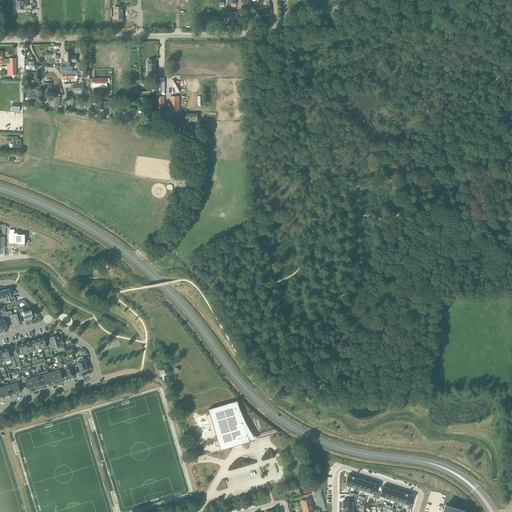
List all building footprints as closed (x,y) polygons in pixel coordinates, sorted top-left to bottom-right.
[(24,2),(24,1),(22,1),(22,0),(14,0),(14,1),(14,9),(23,9),(23,6),(24,6),(24,5),(24,4),(24,2)] [(114,7),(114,22),(123,21),(122,7),(114,7)] [(269,14),(267,7),(257,8),(258,15),(263,15),(264,15),(264,16),(265,16),(266,15),(267,15),(267,14),(269,14)] [(237,24),(237,13),(225,13),(225,20),(229,20),(229,24),(237,24)] [(62,74),(62,78),(78,77),(78,72),(74,72),(74,73),(72,74),(72,61),(75,61),(75,56),(72,56),(71,52),(65,52),(65,62),(62,62),(63,70),(62,70),(62,74)] [(107,78),(91,78),(91,87),(107,87),(107,78)] [(35,92),(27,90),(26,94),(27,94),(26,97),(33,99),(34,94),(35,94),(38,95),(39,91),(36,90),(36,92),(35,92)] [(52,96),(50,106),(58,107),(60,97),(52,96)] [(170,113),(179,113),(179,96),(170,96),(170,113)] [(156,114),(164,114),(164,97),(156,97),(156,114)] [(72,99),(70,107),(75,108),(75,105),(79,105),(79,100),(72,99)] [(109,107),(109,102),(98,101),(98,104),(96,104),(95,109),(104,110),(104,107),(109,107)] [(18,137),(7,137),(7,141),(13,141),(14,147),(21,147),(21,139),(18,139),(18,137)] [(179,179),(179,182),(183,182),(183,189),(183,192),(187,193),(187,189),(188,179),(179,179)] [(9,233),(9,243),(17,243),(17,244),(25,244),(25,234),(18,234),(18,233),(9,233)] [(3,291),(0,291),(0,298),(2,298),(3,303),(9,301),(10,303),(16,301),(14,297),(11,298),(11,296),(11,295),(9,289),(6,290),(5,289),(3,290),(3,291)] [(24,308),(19,309),(21,316),(24,316),(26,321),(32,319),(31,316),(32,316),(31,310),(30,311),(29,309),(25,311),(24,308)] [(8,318),(5,319),(6,322),(9,321),(9,322),(12,321),(14,326),(20,324),(17,314),(12,315),(11,311),(6,312),(7,315),(8,318)] [(51,340),(48,341),(49,344),(51,350),(51,351),(57,349),(56,347),(61,345),(61,344),(63,344),(64,344),(62,338),(59,339),(58,335),(50,337),(50,338),(51,340)] [(44,337),(38,339),(41,351),(47,349),(48,351),(51,350),(49,344),(46,345),(44,337)] [(38,339),(32,341),(35,350),(36,353),(38,352),(37,350),(41,349),(41,351),(38,339)] [(32,341),(26,342),(29,352),(35,350),(32,341)] [(26,342),(21,344),(24,354),(29,352),(26,342)] [(17,354),(14,355),(16,361),(19,360),(18,356),(24,354),(21,344),(15,346),(17,354)] [(8,348),(2,350),(4,359),(5,362),(11,360),(12,362),(15,361),(13,355),(10,356),(8,348)] [(77,359),(74,360),(75,362),(76,366),(79,365),(81,372),(82,371),(82,372),(86,371),(86,370),(87,370),(84,359),(78,361),(77,359)] [(53,369),(54,371),(57,381),(63,379),(60,371),(63,370),(61,362),(58,363),(59,367),(53,369)] [(72,365),(65,367),(69,377),(75,375),(74,369),(76,368),(76,366),(75,362),(72,363),(72,365)] [(47,371),(42,372),(45,384),(51,383),(51,382),(48,373),(48,371),(47,371)] [(54,371),(48,373),(51,382),(57,381),(54,371)] [(42,372),(36,374),(37,376),(40,386),(45,384),(42,372)] [(24,376),(21,376),(23,382),(25,381),(28,390),(34,388),(30,376),(24,378),(24,376)] [(30,376),(34,388),(40,386),(37,376),(31,378),(30,376)] [(17,380),(11,382),(15,394),(21,392),(18,384),(21,383),(19,377),(16,378),(17,380)] [(8,383),(5,383),(9,395),(15,394),(11,382),(12,384),(8,385),(8,383)] [(0,385),(0,386),(3,397),(9,395),(5,383),(6,386),(1,387),(0,385)] [(237,400),(208,409),(220,450),(234,446),(242,444),(250,441),(248,435),(248,434),(248,433),(247,433),(237,401),(237,400)] [(343,482),(341,488),(344,489),(345,486),(350,488),(350,487),(353,477),(354,476),(353,476),(353,477),(348,475),(346,483),(343,482)] [(366,482),(363,491),(368,493),(371,483),(366,482)] [(368,493),(367,495),(373,496),(373,497),(376,498),(378,492),(375,491),(377,484),(371,483),(371,482),(371,483),(368,493)] [(306,499),(300,501),(303,511),(313,511),(310,498),(308,499),(307,495),(314,493),(313,486),(303,489),(304,496),(305,496),(306,499)] [(378,492),(376,498),(379,499),(379,498),(385,500),(385,497),(388,489),(388,488),(383,486),(381,493),(378,492)] [(403,503),(408,505),(407,509),(410,510),(412,504),(409,503),(411,495),(407,494),(407,493),(406,493),(406,494),(403,503)] [(342,507),(342,508),(343,508),(353,508),(354,508),(354,502),(355,502),(355,498),(349,498),(349,502),(342,501),(342,507)]
